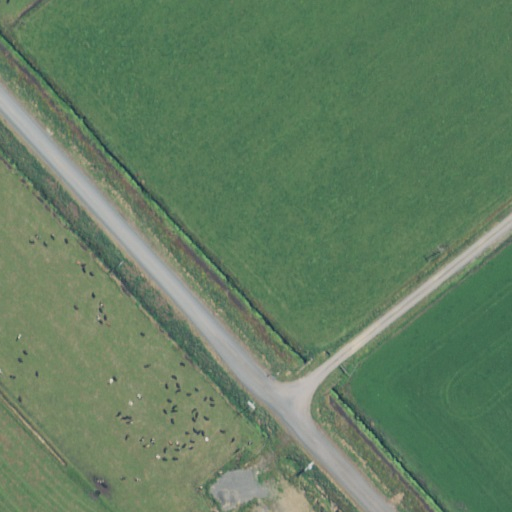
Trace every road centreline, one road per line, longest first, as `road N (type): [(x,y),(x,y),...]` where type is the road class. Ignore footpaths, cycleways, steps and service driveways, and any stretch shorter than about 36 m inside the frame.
road 1 (unclassified): [(0,93),(385,511)]
road 2 (unknown): [(293,411),(339,355),(511,222)]
